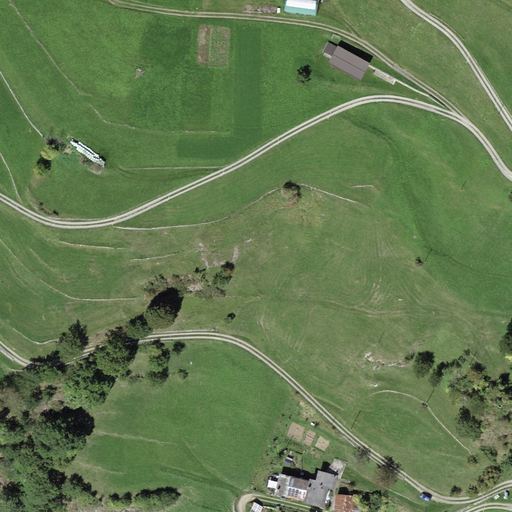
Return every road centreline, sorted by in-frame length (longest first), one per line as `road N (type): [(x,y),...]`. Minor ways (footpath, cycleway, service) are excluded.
road 1 (track): [(0,342),(38,366),(126,341),(220,335),(264,357),(353,438),(434,495),(472,499),(511,484)]
road 2 (track): [(511,176),(465,121),(392,97),(348,105),(114,220),(54,223),(0,196)]
road 3 (track): [(465,121),(342,32),(112,0)]
road 4 (track): [(406,0),(470,57),(511,122)]
